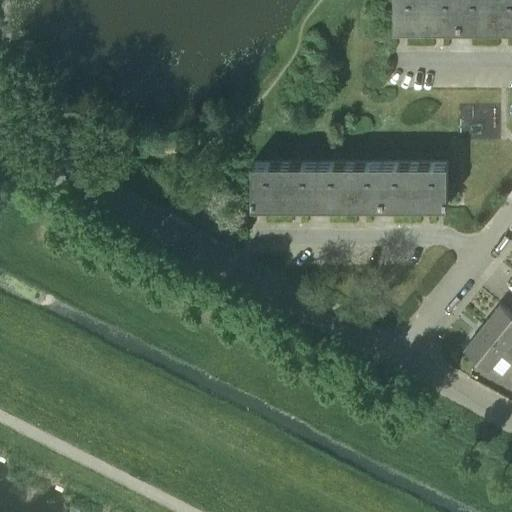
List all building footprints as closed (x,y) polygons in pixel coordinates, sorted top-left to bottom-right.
[(460,26),(460,0),(394,0),(395,26),(460,26)] [(511,0),(460,0),(460,26),(511,25),(511,0)] [(448,160),(383,161),(383,203),(448,203),(448,160)] [(318,203),(318,161),(253,161),(253,203),(318,203)] [(383,203),(383,161),(318,161),(318,203),(383,203)] [(511,312),(500,302),(482,324),(511,348),(511,312)] [(511,361),(511,348),(482,324),(465,345),(489,365),(496,356),(508,366),(511,361)]
